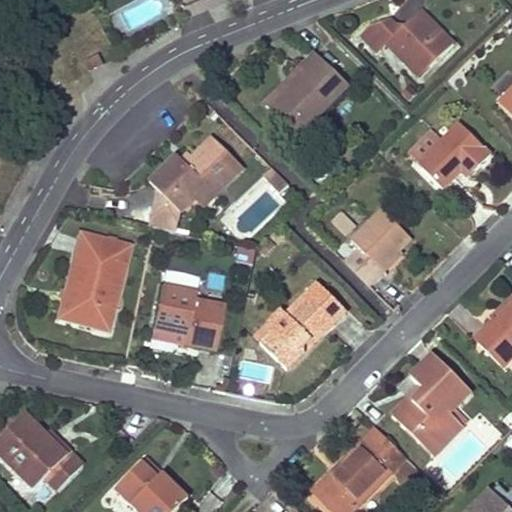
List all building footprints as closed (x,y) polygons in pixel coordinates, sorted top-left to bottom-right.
[(387,47),(408,70),(430,70),(453,47),(421,12),(399,33),(389,22),(370,27),(359,38),(376,57),(387,47)] [(97,56),(85,63),(89,70),(101,64),(97,56)] [(306,74),(269,111),(298,139),(347,89),(314,56),(301,69),(306,74)] [(301,69),(265,106),(269,111),(306,74),(301,69)] [(430,70),(408,70),(418,81),(430,70)] [(511,92),(501,104),(511,116),(511,92)] [(442,144),(418,167),(444,192),(461,175),(468,167),(475,174),(491,158),(459,127),(442,144)] [(409,157),(418,167),(442,144),(431,134),(409,157)] [(150,184),(157,191),(179,215),(180,216),(194,201),(207,189),(215,198),(242,171),(211,140),(184,167),(176,158),(150,184)] [(468,167),(461,175),(467,181),(475,174),(468,167)] [(280,194),(288,186),(271,169),(263,177),(280,194)] [(207,189),(194,201),(203,210),(215,198),(207,189)] [(157,191),(149,228),(154,229),(176,233),(179,215),(157,191)] [(339,213),(329,223),(344,239),(355,228),(339,213)] [(360,252),(345,266),(367,287),(410,242),(381,213),(351,243),(360,252)] [(57,319),(94,331),(99,311),(111,315),(128,250),(79,235),(57,319)] [(273,333),(260,345),(286,372),(302,357),(302,349),(309,343),(312,346),(344,316),(316,286),(284,320),(279,315),(267,326),(273,333)] [(162,287),(152,331),(174,336),(175,331),(185,333),(182,346),(213,352),(222,309),(192,302),(194,294),(162,287)] [(511,298),(490,320),(494,325),(511,307),(511,298)] [(511,307),(494,325),(475,344),(503,371),(511,363),(511,307)] [(99,311),(94,331),(106,334),(111,315),(99,311)] [(267,326),(255,339),(260,345),(273,333),(267,326)] [(152,331),(150,338),(182,346),(185,333),(175,331),(174,336),(152,331)] [(409,401),(392,418),(405,432),(410,428),(423,442),(434,432),(447,444),(462,429),(450,416),(454,412),(470,397),(432,358),(410,381),(420,390),(423,393),(411,404),(409,401)] [(420,390),(409,401),(411,404),(423,393),(420,390)] [(454,412),(450,416),(462,429),(466,425),(454,412)] [(68,458),(46,437),(25,416),(0,439),(0,456),(34,491),(45,480),(57,493),(84,467),(71,455),(68,458)] [(410,428),(405,432),(432,459),(447,444),(434,432),(423,442),(410,428)] [(375,431),(317,490),(339,511),(355,511),(391,476),(405,489),(419,474),(375,431)] [(49,433),(46,437),(68,458),(71,455),(49,433)] [(146,460),(143,463),(159,479),(162,476),(146,460)] [(159,479),(143,463),(115,491),(135,511),(178,511),(188,503),(162,476),(159,479)] [(511,511),(511,505),(511,506),(505,499),(507,497),(497,487),(489,495),(487,494),(469,511),(511,511)] [(339,511),(317,490),(311,496),(327,511),(339,511)]
